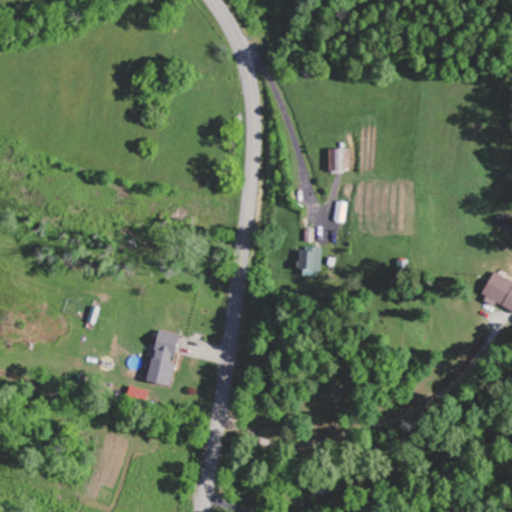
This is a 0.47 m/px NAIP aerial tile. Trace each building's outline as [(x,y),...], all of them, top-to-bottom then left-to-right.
[(326,149),(326,173),(351,173),(351,149),(326,149)] [(350,202),(338,202),(337,223),(349,223),(350,202)] [(197,231),(210,231),(210,209),(197,209),(197,231)] [(323,276),(323,248),(298,248),(298,276),(323,276)] [(477,294),(511,314),(511,284),(490,271),(477,294)] [(179,335),(152,331),(144,384),(172,388),(179,335)]
